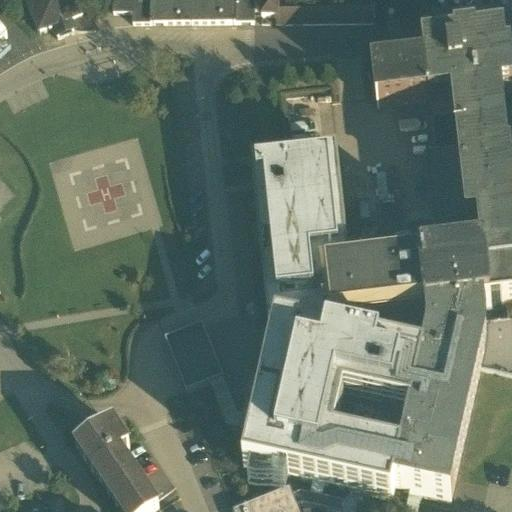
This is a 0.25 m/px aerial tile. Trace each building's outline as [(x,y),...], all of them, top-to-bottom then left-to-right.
[(26,0),(40,36),(52,31),(69,25),(84,19),(76,0),(26,0)] [(133,28),(254,27),(254,0),(112,0),(112,18),(133,18),(133,28)] [(276,27),(374,26),(374,17),(375,17),(375,13),(373,13),(373,3),(290,3),(290,0),(261,0),(261,19),(276,20),(276,27)] [(73,36),(69,25),(52,31),(57,43),(73,36)] [(0,59),(10,50),(3,42),(7,39),(0,32),(0,59)] [(426,159),(433,228),(435,246),(437,262),(422,264),(421,257),(402,259),(349,265),(320,268),(327,328),(340,327),(341,330),(357,328),(357,325),(380,322),(415,318),(427,317),(430,334),(430,338),(412,416),(405,448),(395,491),(396,492),(411,495),(422,497),(451,504),(485,353),(486,339),(486,328),(485,312),(511,309),(511,172),(510,156),(508,156),(501,93),(511,91),(511,73),(510,55),(505,55),(504,37),(475,40),(474,37),(457,39),(457,43),(425,47),(427,64),(374,70),(375,83),(373,83),(375,106),(431,100),(433,119),(445,118),(449,156),(437,158),(426,159)] [(445,118),(433,119),(437,158),(449,156),(445,118)] [(393,504),(396,492),(395,491),(405,448),(374,441),(338,433),(345,401),(381,409),(412,416),(430,338),(430,334),(427,317),(415,318),(417,330),(382,333),(380,322),(357,325),(357,328),(341,330),(340,327),(327,328),(320,268),(349,265),(337,156),(251,165),(270,331),(276,330),(258,407),(252,436),(244,470),(252,472),(288,480),(313,486),(325,489),(393,504)] [(407,249),(435,246),(433,228),(405,231),(407,249)] [(223,382),(202,329),(165,343),(186,397),(210,388),(222,383),(223,382)] [(239,433),(242,420),(237,419),(222,383),(210,388),(227,430),(239,433)] [(239,433),(252,436),(258,407),(245,404),(242,420),(239,433)] [(412,416),(381,409),(374,441),(405,448),(412,416)] [(116,511),(156,511),(121,458),(130,452),(113,427),(76,451),(116,511)] [(285,496),(288,480),(252,472),(248,488),(285,496)] [(313,486),(310,498),(322,501),(325,489),(313,486)] [(298,511),(298,509),(293,499),(290,491),(238,511),(298,511)] [(418,511),(422,497),(411,495),(406,511),(418,511)] [(293,499),(298,509),(302,508),(321,511),(370,511),(365,511),(363,505),(362,504),(351,502),(350,502),(346,507),(322,501),(310,498),(301,496),(293,499)]
